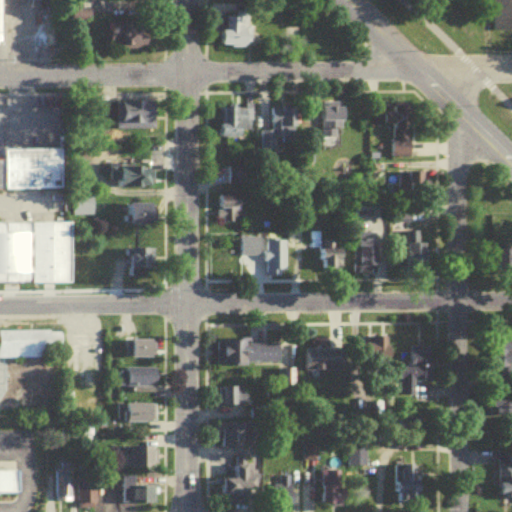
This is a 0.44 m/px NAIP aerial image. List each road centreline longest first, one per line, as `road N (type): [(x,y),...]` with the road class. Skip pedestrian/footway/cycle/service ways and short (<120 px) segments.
road 1 (residential): [(511,299),(0,307)]
road 2 (tertiary): [(186,511),(185,0)]
road 3 (residential): [(0,74),(413,70)]
road 4 (residential): [(455,511),(458,115)]
road 5 (tertiary): [(511,168),(343,0)]
